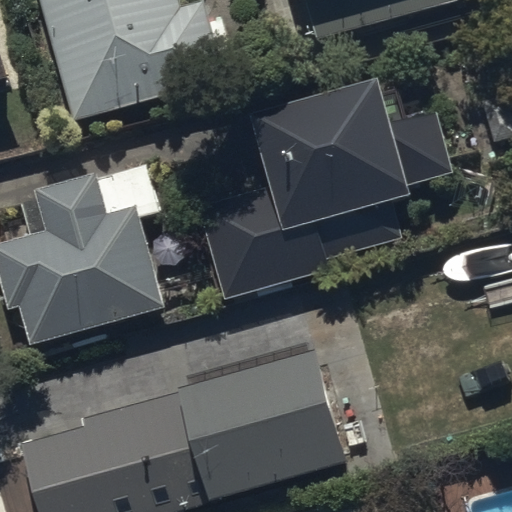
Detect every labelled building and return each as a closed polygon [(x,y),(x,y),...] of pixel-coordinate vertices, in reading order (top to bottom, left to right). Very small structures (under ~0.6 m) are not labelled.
[(46,0),(79,114),(228,73),(207,0),(199,0),(186,4),(184,0),(46,0)] [(312,0),(321,32),(442,0),(312,0)] [(0,98),(23,91),(0,13),(0,98)] [(401,112),(387,65),(256,104),(279,179),(202,202),(230,295),(337,263),(333,252),(410,229),(398,190),(459,171),(438,101),(401,112)] [(36,338),(170,299),(141,198),(111,207),(100,166),(39,183),(51,224),(0,238),(0,257),(13,303),(25,300),(36,338)] [(50,511),(158,511),(354,453),(317,332),(187,371),(190,380),(25,430),(50,511)]
